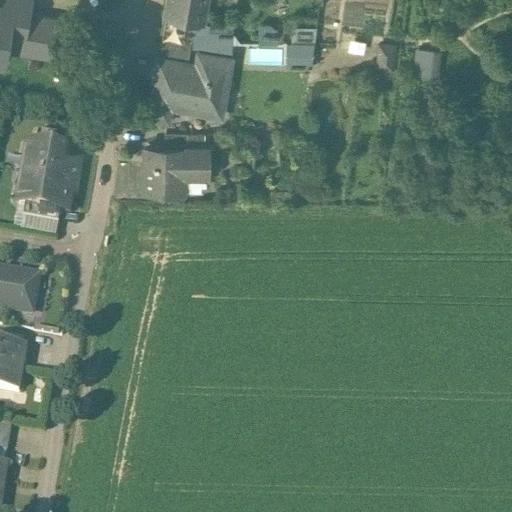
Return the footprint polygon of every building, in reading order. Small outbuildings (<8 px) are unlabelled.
[(0,0),(0,61),(1,62),(3,51),(47,58),(54,17),(24,12),(26,0),(0,0)] [(166,0),(164,15),(164,16),(185,19),(200,22),(204,0),(166,0)] [(185,19),(164,16),(164,15),(163,14),(158,41),(190,42),(192,31),(183,29),(185,19)] [(190,42),(158,41),(155,53),(188,59),(190,42)] [(318,44),(284,43),(284,67),(318,68),(318,44)] [(394,47),(379,45),(376,68),(391,69),(394,47)] [(196,66),(165,60),(164,68),(156,66),(147,117),(166,120),(169,98),(181,100),(180,108),(219,115),(229,59),(198,54),(196,66)] [(74,138),(39,132),(36,145),(72,151),(74,138)] [(187,132),(163,132),(163,147),(182,148),(182,149),(187,150),(187,148),(187,132)] [(36,145),(31,144),(25,174),(73,183),(78,152),(72,151),(36,145)] [(143,168),(205,168),(205,148),(187,148),(187,150),(182,149),(182,148),(163,147),(143,147),(143,168)] [(205,168),(143,168),(143,190),(181,191),(182,174),(205,174),(205,168)] [(292,170),(265,169),(264,198),(290,200),(292,170)] [(73,183),(25,174),(20,205),(26,206),(61,212),(67,213),(73,183)] [(61,212),(26,206),(24,219),(59,225),(61,212)] [(0,271),(0,309),(32,315),(38,280),(38,278),(0,271)] [(23,347),(0,343),(0,390),(15,393),(23,347)] [(12,428),(0,425),(0,438),(9,441),(12,428)] [(9,441),(0,438),(0,452),(7,454),(9,441)]
